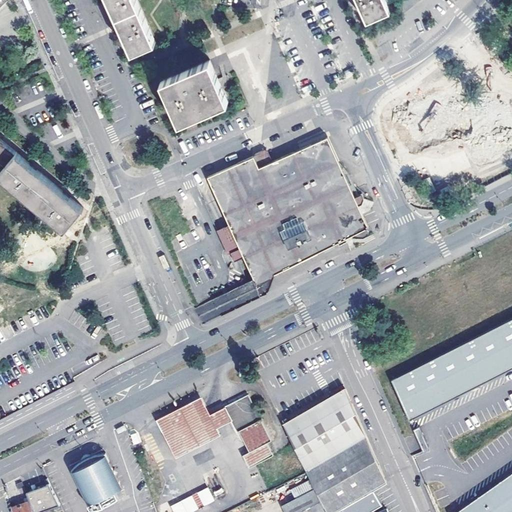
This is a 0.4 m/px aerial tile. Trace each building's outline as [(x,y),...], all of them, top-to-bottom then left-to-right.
[(109,0),(120,25),(133,53),(156,44),(137,0),(109,0)] [(357,0),(367,22),(390,12),(384,0),(357,0)] [(209,62),(161,83),(180,125),(227,105),(217,80),(209,62)] [(254,280),(368,234),(329,138),(272,162),(267,152),(207,176),(227,226),(218,230),(230,262),(243,257),(253,283),(194,306),(201,322),(261,297),(254,280)] [(0,186),(62,237),(83,210),(83,208),(16,154),(15,154),(0,141),(0,186)] [(511,317),(390,380),(411,420),(511,368),(511,317)] [(387,482),(345,388),(313,406),(283,424),(307,471),(328,511),(335,511),(374,489),(387,482)] [(247,395),(223,407),(230,420),(235,432),(238,430),(248,451),(242,455),(248,468),(272,456),(266,442),(270,440),(247,395)] [(223,424),(230,420),(223,407),(219,409),(209,415),(199,397),(155,420),(174,458),(219,435),(215,428),(223,424)] [(70,469),(69,470),(86,504),(120,487),(112,471),(103,453),(100,453),(97,454),(94,454),(90,455),(88,456),(85,457),(82,459),(79,460),(77,462),(74,464),(72,467),(70,469)] [(511,511),(511,472),(456,511),(511,511)] [(225,493),(218,480),(197,490),(204,504),(225,493)] [(34,511),(57,503),(47,483),(40,486),(26,491),(34,511)] [(285,511),(325,511),(314,488),(282,505),(285,511)] [(335,511),(368,511),(382,504),(374,489),(335,511)] [(197,490),(191,493),(198,507),(204,504),(197,490)] [(173,511),(187,511),(198,507),(191,493),(169,504),(173,511)] [(11,506),(13,511),(34,511),(29,499),(11,506)]
